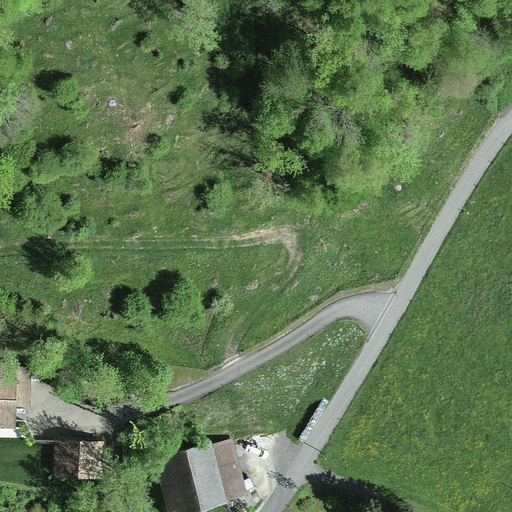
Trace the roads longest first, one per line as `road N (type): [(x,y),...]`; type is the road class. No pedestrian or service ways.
road 1 (unclassified): [(511,122),(271,511)]
road 2 (track): [(35,417),(147,411),(227,377),(344,308),(389,314)]
